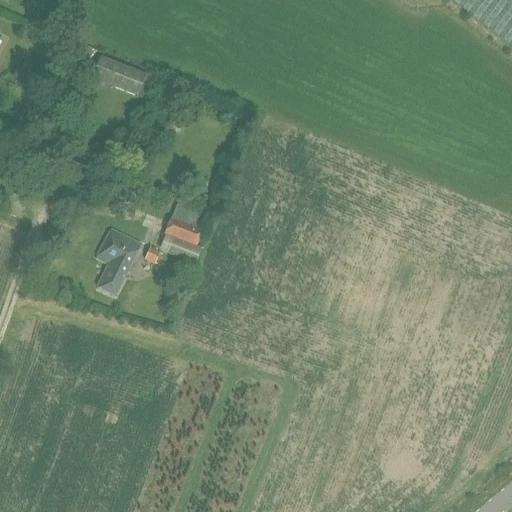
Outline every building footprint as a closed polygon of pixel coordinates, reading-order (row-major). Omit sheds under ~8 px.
[(511,0),(447,0),(493,36),(511,50),(511,0)] [(90,80),(137,98),(145,76),(98,58),(90,80)] [(164,236),(197,248),(203,231),(170,220),(164,236)] [(110,265),(98,288),(116,297),(142,245),(111,230),(97,259),(110,265)] [(200,249),(197,248),(164,236),(159,252),(195,264),(200,249)] [(153,264),(159,252),(150,248),(144,260),(153,264)]
